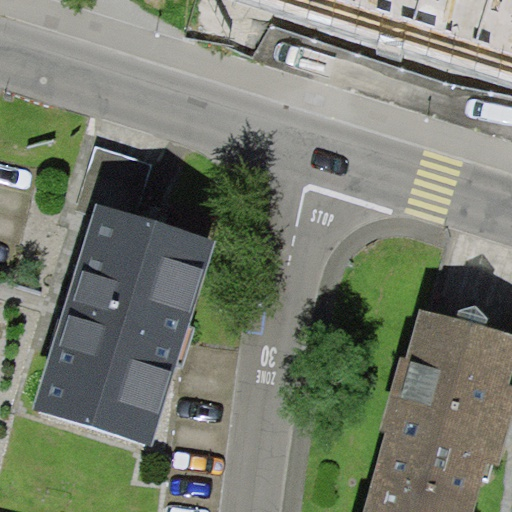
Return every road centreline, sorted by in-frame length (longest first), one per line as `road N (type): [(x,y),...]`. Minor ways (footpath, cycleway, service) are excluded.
road 1 (residential): [(253,511),(292,227),(313,148)]
road 2 (tertiary): [(0,47),(313,148)]
road 3 (tertiary): [(313,148),(511,208)]
